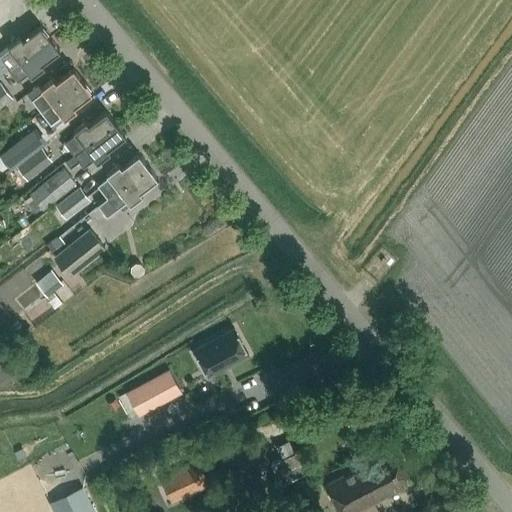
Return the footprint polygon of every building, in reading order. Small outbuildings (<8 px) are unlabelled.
[(0,72),(7,67),(8,69),(50,37),(41,25),(23,38),(21,35),(8,45),(0,51),(0,72)] [(50,37),(8,69),(18,81),(29,73),(32,76),(44,66),(42,63),(60,50),(50,37)] [(41,112),(83,80),(73,68),(56,81),(54,78),(42,87),(39,84),(27,93),(41,112)] [(83,80),(41,112),(51,124),(57,119),(59,122),(77,109),(75,106),(92,92),(83,80)] [(0,82),(0,107),(12,98),(0,82)] [(74,155),(116,123),(106,110),(89,124),(86,121),(74,131),(76,134),(65,142),(74,155)] [(116,123),(74,155),(66,161),(71,167),(79,161),(84,167),(95,158),(97,161),(110,152),(108,149),(125,135),(116,123)] [(0,155),(11,169),(45,142),(35,129),(0,155)] [(18,165),(29,179),(53,161),(42,147),(18,165)] [(107,197),(149,165),(139,153),(122,167),(119,164),(107,173),(109,176),(97,185),(107,197)] [(158,178),(149,165),(107,197),(98,204),(107,217),(122,205),(125,208),(143,194),(141,191),(158,178)] [(75,183),(64,168),(31,193),(43,208),(75,183)] [(56,205),(67,219),(91,200),(80,186),(56,205)] [(54,255),(70,276),(106,247),(90,226),(54,255)] [(48,244),(53,252),(65,243),(60,235),(48,244)] [(138,261),(133,263),(131,268),(133,273),(138,275),(143,273),(145,268),(143,264),(138,261)] [(48,296),(54,291),(64,283),(52,268),(36,281),(48,296)] [(63,302),(54,291),(48,296),(56,307),(63,302)] [(235,328),(195,349),(210,376),(249,354),(235,328)] [(170,369),(127,392),(138,411),(180,389),(170,369)] [(116,398),(108,402),(113,411),(121,407),(116,398)] [(366,403),(360,406),(343,414),(355,438),(372,430),(368,423),(374,420),(366,403)] [(268,467),(253,442),(224,458),(239,484),(268,467)] [(23,448),(15,452),(19,459),(27,455),(23,448)] [(413,481),(396,448),(326,483),(340,511),(379,511),(374,501),(413,481)] [(272,464),(282,484),(309,471),(300,450),(272,464)] [(171,501),(209,483),(198,460),(160,478),(171,501)] [(96,511),(84,486),(50,502),(55,511),(96,511)]
